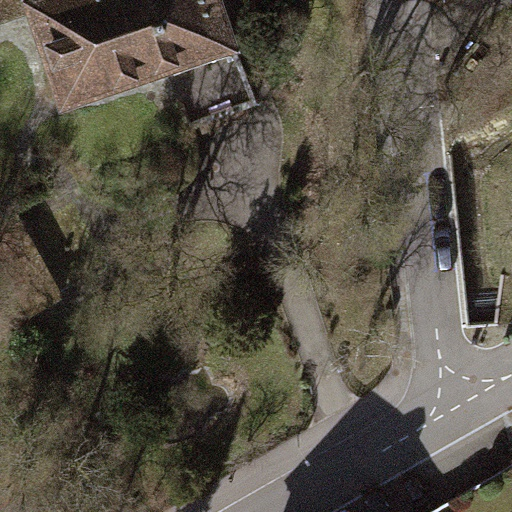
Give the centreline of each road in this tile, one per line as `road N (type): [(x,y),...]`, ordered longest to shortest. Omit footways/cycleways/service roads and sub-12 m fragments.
road 1 (residential): [(448,412),(409,0)]
road 2 (residential): [(278,511),(448,412)]
